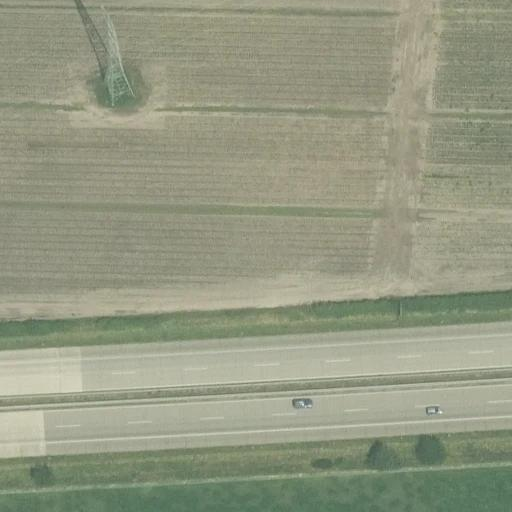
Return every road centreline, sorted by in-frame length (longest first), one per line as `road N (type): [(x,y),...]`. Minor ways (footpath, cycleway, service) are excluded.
road 1 (motorway): [(511,340),(0,370)]
road 2 (motorway): [(0,436),(511,407)]
